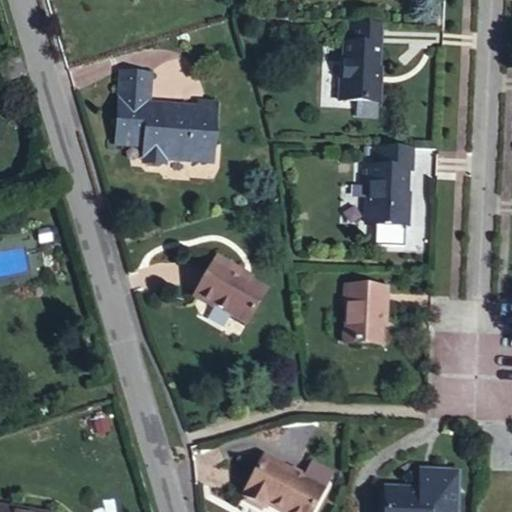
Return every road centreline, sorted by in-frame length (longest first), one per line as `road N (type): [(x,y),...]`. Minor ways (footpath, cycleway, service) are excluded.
road 1 (residential): [(14,0),(164,511)]
road 2 (residential): [(492,0),(477,408)]
